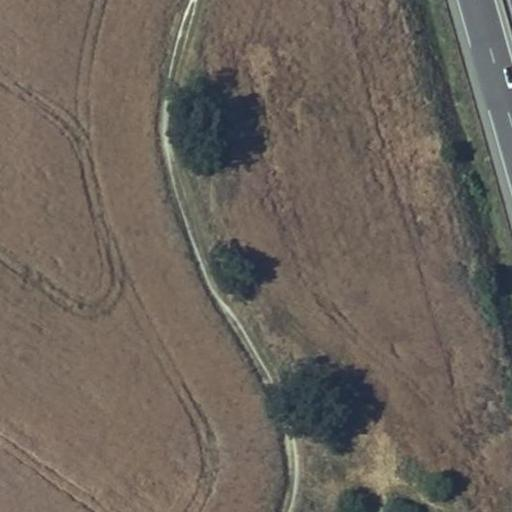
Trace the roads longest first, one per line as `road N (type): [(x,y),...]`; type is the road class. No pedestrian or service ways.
road 1 (track): [(278,511),(304,478),(266,347),(188,186),(197,0)]
road 2 (trunk): [(477,0),(511,121)]
